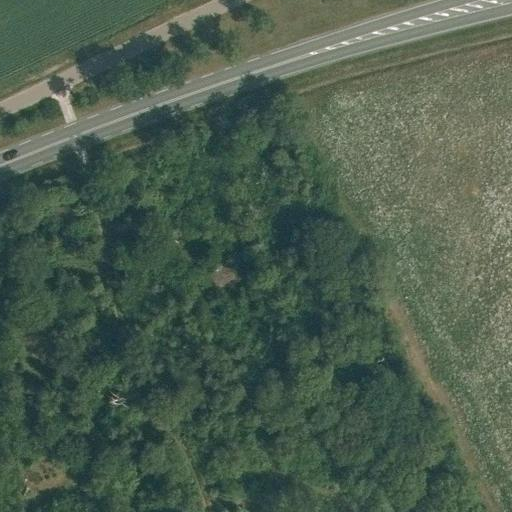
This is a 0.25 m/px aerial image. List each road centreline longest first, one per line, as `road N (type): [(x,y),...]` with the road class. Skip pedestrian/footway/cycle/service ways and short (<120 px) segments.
road 1 (primary): [(0,163),(233,79),(502,0)]
road 2 (track): [(85,167),(143,390),(137,511)]
road 3 (unclassified): [(0,110),(234,0)]
